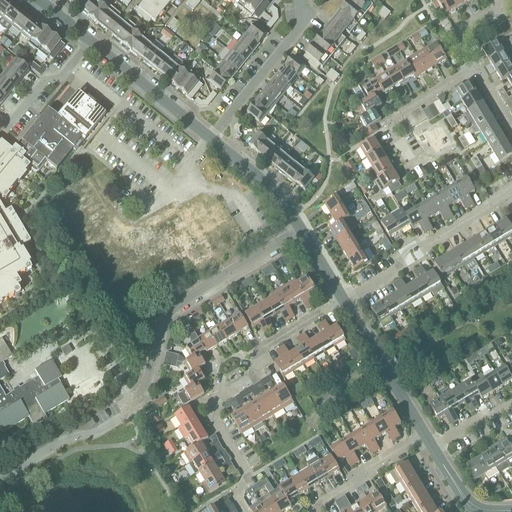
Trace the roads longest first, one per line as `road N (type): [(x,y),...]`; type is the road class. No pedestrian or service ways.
road 1 (residential): [(0,478),(127,413),(143,387),(163,312),(301,230)]
road 2 (residential): [(346,300),(511,188)]
road 3 (residential): [(207,136),(303,20),(300,0)]
road 4 (residential): [(432,164),(422,171),(395,124),(401,111),(470,66)]
road 5 (unclassified): [(427,437),(346,300)]
road 6 (unclassified): [(207,136),(90,41)]
road 7 (residential): [(316,511),(323,499),(427,437)]
road 8 (unclassified): [(301,230),(284,202),(207,136)]
road 9 (residential): [(0,120),(7,125),(46,79),(64,75),(90,41)]
